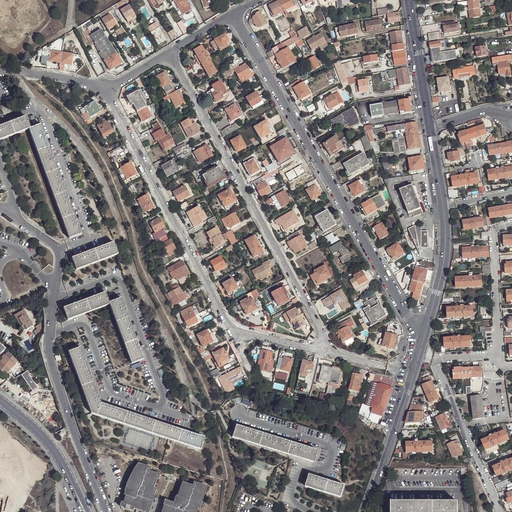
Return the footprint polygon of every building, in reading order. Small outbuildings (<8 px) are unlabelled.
[(175,0),(174,1),(180,11),(177,12),(179,16),(182,14),(183,16),(191,10),(185,0),(175,0)] [(281,0),(279,1),(283,11),(294,6),(290,0),(281,0)] [(343,4),(342,0),(335,0),(337,8),(343,8),(343,4)] [(468,2),(469,11),(479,9),(478,1),(478,0),(475,1),(468,2)] [(274,16),(282,12),(283,11),(279,1),(269,6),(270,8),(274,16)] [(133,14),(129,5),(123,9),(120,11),(125,19),(129,17),(133,14)] [(99,15),(100,17),(110,11),(109,9),(99,15)] [(479,9),(469,11),(470,19),(481,18),(479,9)] [(252,19),(254,22),(256,27),(258,28),(266,24),(260,12),(259,12),(256,14),(255,15),(253,17),(252,18),(252,19)] [(388,14),(386,15),(388,23),(400,21),(398,12),(393,14),(388,14)] [(108,30),(112,27),(116,25),(110,14),(102,20),(108,30)] [(366,32),(379,30),(378,20),(364,22),(366,32)] [(455,22),(443,24),(445,35),(460,32),(459,25),(456,26),(455,22)] [(189,32),(183,23),(177,23),(184,35),(189,32)] [(147,28),(150,33),(157,29),(154,24),(147,28)] [(338,28),(340,37),(347,36),(357,34),(355,24),(338,28)] [(300,40),(301,40),(310,35),(306,27),(297,33),(300,40)] [(114,68),(121,64),(118,58),(106,38),(107,37),(104,32),(103,33),(101,29),(92,34),(88,28),(84,31),(91,46),(96,44),(100,52),(104,60),(103,61),(109,71),(114,68)] [(122,28),(115,32),(118,36),(124,32),(122,28)] [(157,29),(150,33),(157,44),(166,39),(159,28),(157,29)] [(403,44),(401,32),(390,33),(392,46),(403,44)] [(428,35),(429,41),(439,40),(438,38),(438,33),(428,35)] [(225,34),(214,40),(214,41),(218,48),(220,51),(229,46),(225,41),(228,39),(225,34)] [(312,50),(318,46),(325,42),(320,34),(306,42),(312,50)] [(73,59),(73,55),(62,53),(65,36),(53,43),(50,61),(50,62),(54,62),(67,64),(70,65),(72,65),(73,59)] [(291,46),(298,42),(296,36),(292,38),(288,40),(291,46)] [(288,48),(291,46),(288,40),(282,44),(284,50),(288,48)] [(441,48),(449,47),(448,40),(444,41),(445,45),(444,45),(443,41),(440,41),(440,43),(441,48)] [(53,43),(40,51),(43,56),(41,64),(46,64),(47,61),(50,61),(53,43)] [(275,56),(284,50),(282,44),(272,50),(275,56)] [(202,63),(209,59),(208,56),(204,50),(201,45),(193,50),(197,57),(198,56),(202,63)] [(295,61),(288,48),(284,50),(275,56),(269,59),(270,61),(276,58),(282,69),(295,61)] [(476,49),(477,59),(487,57),(485,48),(476,49)] [(459,50),(456,51),(451,52),(445,53),(441,53),(440,49),(432,50),(434,63),(457,60),(456,55),(460,55),(459,50)] [(395,66),(406,64),(404,52),(393,54),(394,60),(391,60),(392,65),(395,65),(395,66)] [(377,61),(376,55),(374,56),(374,57),(369,57),(368,57),(364,57),(365,63),(377,61)] [(237,66),(243,62),(240,56),(234,60),(237,66)] [(318,63),(314,56),(305,61),(311,71),(319,66),(318,63)] [(511,58),(510,57),(492,59),(493,64),(497,64),(499,76),(500,79),(510,78),(510,77),(508,62),(511,62),(511,60),(511,58)] [(210,61),(209,59),(202,63),(205,69),(205,70),(208,77),(217,72),(214,67),(210,61)] [(341,65),(340,61),(339,61),(335,63),(342,84),(345,83),(348,82),(346,78),(342,67),(341,65)] [(347,63),(344,63),(341,65),(342,67),(346,78),(352,77),(347,63)] [(237,68),(236,66),(230,69),(224,73),(226,77),(231,74),(231,72),(234,70),(240,80),(244,77),(251,74),(245,64),(237,68)] [(475,67),(473,67),(469,68),(468,68),(467,65),(451,68),(453,79),(477,76),(475,67)] [(410,85),(408,68),(407,68),(396,70),(398,78),(399,87),(406,86),(410,85)] [(398,78),(396,70),(388,71),(390,79),(393,79),(398,78)] [(162,88),(170,84),(164,72),(156,76),(162,88)] [(437,79),(439,93),(442,93),(442,95),(446,94),(446,92),(453,91),(452,86),(450,86),(449,77),(437,79)] [(358,88),(359,92),(369,91),(368,80),(357,81),(358,85),(358,88)] [(221,95),(222,96),(227,93),(220,81),(211,86),(213,89),(209,91),(214,99),(221,95)] [(304,85),(303,83),(301,84),(293,88),(300,100),(309,95),(310,94),(308,90),(305,86),(304,85)] [(169,95),(175,92),(170,84),(162,88),(167,96),(169,95)] [(185,102),(178,90),(175,92),(169,95),(170,98),(176,107),(185,102)] [(246,98),(251,107),(259,102),(257,98),(259,97),(256,92),(255,92),(254,90),(250,92),(250,93),(248,94),(250,96),(246,98)] [(138,91),(127,96),(131,102),(132,104),(133,104),(137,111),(146,106),(138,91)] [(309,95),(300,100),(302,103),(311,98),(309,95)] [(325,100),(328,106),(330,109),(339,104),(334,95),(325,100)] [(259,102),(251,107),(253,109),(263,104),(259,97),(257,98),(259,102)] [(411,113),(408,98),(403,99),(403,101),(398,102),(400,113),(400,114),(411,113)] [(89,117),(90,117),(100,111),(94,101),(83,107),(84,108),(86,112),(89,117)] [(225,110),(234,104),(233,101),(223,107),(225,110)] [(400,113),(398,102),(385,103),(385,102),(382,103),(382,104),(384,116),(387,116),(387,115),(400,113)] [(228,116),(238,110),(234,104),(225,110),(228,116)] [(372,118),(384,116),(382,104),(370,105),(372,118)] [(146,107),(137,112),(142,122),(152,117),(149,113),(146,107)] [(353,108),(341,114),(343,118),(345,117),(348,123),(347,123),(349,126),(359,121),(353,108)] [(237,118),(241,115),(238,110),(228,116),(231,121),(237,118)] [(82,114),(88,124),(92,122),(90,117),(89,117),(86,112),(82,114)] [(343,118),(341,114),(331,120),(334,127),(341,123),(342,126),(347,123),(348,123),(345,117),(343,118)] [(0,139),(29,129),(30,129),(26,117),(0,126),(0,139)] [(329,120),(327,117),(314,124),(319,132),(325,129),(323,123),(329,120)] [(200,133),(195,123),(191,124),(189,120),(188,119),(180,123),(189,138),(200,133)] [(254,127),(261,139),(264,137),(271,133),(267,126),(270,125),(267,120),(254,127)] [(103,138),(113,133),(107,121),(97,126),(103,138)] [(152,134),(161,129),(157,122),(152,125),(153,128),(150,130),(152,134)] [(227,134),(238,128),(236,123),(231,126),(230,125),(224,129),(227,134)] [(406,137),(419,135),(417,123),(404,125),(405,130),(406,137)] [(30,129),(29,129),(69,238),(80,234),(41,125),(30,129)] [(264,137),(265,139),(275,133),(270,125),(267,126),(271,133),(264,137)] [(373,130),(372,125),(364,126),(365,128),(367,133),(370,142),(375,142),(370,130),(373,130)] [(487,134),(484,125),(466,131),(466,130),(458,133),(459,135),(457,135),(460,144),(465,142),(468,151),(472,150),(473,152),(477,151),(474,143),(470,144),(469,140),(487,134)] [(164,134),(161,129),(152,134),(155,139),(158,138),(164,134)] [(371,145),(370,142),(367,133),(365,134),(360,137),(364,148),(371,145)] [(168,134),(165,136),(160,139),(165,149),(173,144),(171,140),(170,139),(168,134)] [(421,149),(419,135),(406,137),(408,145),(409,151),(421,149)] [(246,147),(239,136),(231,141),(237,153),(246,147)] [(269,147),(278,162),(280,165),(291,159),(289,156),(295,153),(286,137),(269,147)] [(329,154),(331,157),(343,149),(336,137),(323,145),(327,150),(329,154)] [(408,145),(406,137),(398,138),(399,146),(405,145),(408,145)] [(507,143),(488,146),(489,155),(511,152),(511,141),(507,142),(507,143)] [(379,152),(377,142),(375,142),(370,142),(371,145),(374,154),(379,152)] [(203,146),(209,157),(212,155),(206,145),(203,146)] [(190,153),(186,146),(179,149),(181,153),(183,157),(190,153)] [(199,162),(209,157),(203,146),(193,152),(199,162)] [(458,151),(458,152),(447,153),(449,161),(451,161),(451,162),(460,161),(459,155),(466,154),(458,147),(446,149),(447,153),(458,151)] [(112,151),(109,152),(110,156),(115,163),(117,162),(112,151)] [(370,164),(368,160),(364,153),(344,164),(348,172),(350,175),(370,164)] [(241,161),(243,164),(253,159),(251,156),(241,161)] [(410,171),(417,170),(424,169),(422,156),(408,158),(409,163),(410,171)] [(253,159),(259,171),(262,170),(255,158),(253,159)] [(170,161),(176,172),(179,170),(173,159),(170,161)] [(250,176),(259,171),(253,159),(243,164),(250,176)] [(166,177),(176,172),(170,161),(161,166),(166,177)] [(120,167),(117,162),(115,163),(123,181),(126,179),(120,167)] [(130,162),(120,167),(126,179),(136,174),(130,162)] [(382,163),(387,175),(393,174),(391,162),(382,163)] [(276,169),(273,163),(264,167),(268,173),(276,169)] [(511,166),(487,171),(488,180),(511,176),(511,166)] [(218,180),(219,180),(224,177),(219,167),(202,176),(208,186),(214,183),(214,182),(216,181),(218,180)] [(275,173),(274,170),(262,177),(263,179),(272,175),(276,174),(275,173)] [(465,175),(451,177),(453,187),(478,183),(477,173),(469,174),(469,171),(464,171),(465,175)] [(263,179),(262,177),(254,182),(256,186),(264,181),(263,179)] [(264,181),(256,186),(255,186),(261,196),(270,191),(265,181),(264,181)] [(315,185),(312,181),(306,184),(308,186),(309,189),(315,185)] [(349,187),(351,192),(354,197),(355,198),(364,192),(361,185),(358,181),(356,183),(349,187)] [(423,214),(411,184),(398,189),(409,216),(411,215),(412,217),(413,217),(423,214)] [(172,192),(177,202),(190,196),(184,185),(172,192)] [(320,195),(315,185),(309,189),(306,190),(311,200),(320,195)] [(217,195),(224,207),(235,201),(229,189),(217,195)] [(275,197),(281,209),(291,203),(285,191),(275,197)] [(147,194),(137,199),(144,213),(154,208),(147,194)] [(380,194),(371,199),(377,210),(386,205),(380,194)] [(278,211),(281,209),(275,197),(271,199),(274,203),(278,211)] [(377,210),(371,199),(364,203),(361,205),(365,212),(367,215),(377,210)] [(507,206),(488,210),(490,219),(511,214),(511,199),(506,201),(507,206)] [(235,201),(224,207),(226,211),(230,208),(229,207),(237,203),(235,201)] [(186,212),(189,218),(191,217),(195,224),(196,224),(201,221),(205,219),(201,212),(198,206),(186,212)] [(288,226),(289,228),(299,222),(293,210),(274,221),(276,225),(278,224),(280,223),(281,225),(283,228),(288,226)] [(327,210),(314,217),(316,221),(317,221),(321,228),(321,229),(323,233),(336,226),(333,221),(332,222),(328,214),(329,214),(327,210)] [(234,213),(224,218),(229,228),(239,222),(234,213)] [(486,217),(483,218),(484,226),(488,226),(492,224),(489,216),(486,217)] [(210,225),(217,221),(214,217),(207,220),(210,225)] [(224,218),(224,217),(220,219),(225,230),(229,228),(224,218)] [(463,221),(464,230),(483,227),(482,217),(463,221)] [(156,235),(164,231),(166,230),(159,218),(149,222),(154,233),(152,234),(153,236),(156,235)] [(382,223),(377,226),(380,230),(376,232),(380,240),(389,235),(382,223)] [(420,226),(411,227),(410,228),(410,229),(411,233),(412,234),(411,234),(415,243),(417,249),(428,249),(427,232),(420,232),(420,227),(420,226)] [(220,243),(223,240),(216,227),(207,233),(210,240),(212,239),(214,242),(212,243),(212,244),(215,248),(221,245),(220,243)] [(231,230),(225,233),(231,244),(237,241),(231,230)] [(156,241),(166,236),(164,231),(156,235),(153,236),(156,241)] [(298,231),(286,238),(288,242),(287,243),(291,249),(293,248),(295,253),(307,247),(300,234),(298,231)] [(511,235),(511,236),(511,231),(499,234),(499,236),(503,236),(503,246),(511,245),(511,235)] [(334,238),(332,233),(324,238),(327,243),(330,242),(331,244),(339,240),(337,236),(334,238)] [(253,257),(262,252),(260,248),(262,247),(255,235),(245,241),(253,257)] [(166,258),(176,253),(177,252),(171,239),(160,244),(165,253),(166,254),(164,256),(164,257),(165,258),(166,258)] [(113,242),(71,258),(75,270),(117,254),(113,242)] [(351,259),(344,247),(343,247),(340,242),(329,249),(332,254),(339,251),(342,257),(340,258),(343,263),(351,259)] [(388,249),(391,255),(394,259),(404,253),(397,243),(395,245),(394,244),(391,245),(392,247),(388,249)] [(462,246),(463,258),(488,257),(488,247),(473,248),(473,245),(462,246)] [(177,257),(176,253),(166,258),(168,261),(177,257)] [(225,266),(220,257),(210,262),(215,272),(225,266)] [(269,265),(271,264),(268,260),(261,263),(262,265),(252,270),(256,279),(260,277),(261,279),(268,275),(268,273),(272,271),(270,268),(269,265)] [(182,261),(172,266),(177,276),(175,277),(176,280),(189,274),(182,261)] [(387,263),(393,274),(395,273),(393,270),(394,269),(391,264),(390,264),(389,262),(387,263)] [(490,265),(482,266),(483,274),(491,274),(490,265)] [(177,276),(172,266),(167,269),(172,278),(175,277),(177,276)] [(325,266),(310,274),(311,276),(314,281),(316,280),(318,284),(331,277),(325,266)] [(423,284),(424,279),(426,270),(427,270),(416,267),(412,281),(423,284)] [(359,273),(356,275),(354,276),(355,278),(349,281),(354,289),(367,281),(368,281),(362,271),(359,273)] [(395,273),(393,274),(398,282),(401,280),(397,272),(395,273)] [(455,278),(456,288),(482,286),(481,276),(473,277),(473,274),(469,274),(469,277),(455,278)] [(237,288),(234,283),(232,278),(222,284),(228,294),(229,294),(230,294),(231,293),(231,292),(237,288)] [(367,281),(354,289),(355,291),(368,284),(367,281)] [(419,299),(423,284),(412,281),(409,292),(412,293),(414,293),(412,298),(419,299)] [(271,293),(278,307),(290,299),(284,286),(271,293)] [(181,291),(179,287),(174,290),(168,293),(174,305),(185,299),(183,295),(181,291)] [(335,294),(322,301),(326,307),(337,301),(340,306),(348,302),(339,287),(334,290),(335,294)] [(258,294),(256,289),(246,294),(248,297),(246,298),(247,300),(251,298),(255,297),(255,298),(259,296),(258,294)] [(67,319),(109,304),(108,302),(104,292),(63,308),(67,319)] [(364,303),(367,308),(363,310),(372,325),(377,321),(376,320),(385,314),(382,308),(381,309),(376,301),(378,300),(376,296),(364,303)] [(108,302),(109,304),(131,363),(143,359),(120,298),(108,302)] [(257,309),(251,298),(247,300),(240,304),(243,310),(244,311),(246,315),(251,312),(257,309)] [(290,299),(278,307),(279,309),(292,301),(290,299)] [(348,302),(340,306),(343,311),(350,307),(348,302)] [(182,311),(189,307),(188,305),(181,308),(180,308),(175,311),(177,314),(182,311)] [(472,316),(472,306),(446,308),(447,318),(472,316)] [(192,312),(189,307),(182,311),(184,316),(191,313),(192,312)] [(285,312),(290,321),(291,320),(296,329),(301,326),(301,327),(305,325),(299,314),(298,314),(295,307),(285,312)] [(14,315),(24,331),(33,326),(23,309),(14,315)] [(197,322),(192,312),(191,313),(184,316),(182,317),(187,327),(197,322)] [(343,343),(353,337),(348,328),(354,325),(351,318),(339,325),(342,330),(336,333),(339,338),(341,338),(343,343)] [(206,330),(213,342),(215,341),(209,329),(206,330)] [(203,347),(213,342),(206,330),(196,335),(203,347)] [(384,340),(383,346),(394,350),(398,336),(394,335),(386,333),(384,340)] [(469,339),(469,337),(444,339),(444,344),(441,345),(441,352),(444,352),(444,349),(470,347),(469,339)] [(100,403),(79,347),(68,351),(91,413),(200,449),(204,437),(100,403)] [(217,352),(212,354),(218,365),(220,363),(227,360),(222,349),(217,352)] [(211,355),(208,350),(204,352),(200,354),(202,359),(211,355)] [(266,362),(270,363),(272,353),(261,350),(259,360),(262,361),(266,362)] [(3,359),(0,362),(10,370),(16,364),(10,359),(7,356),(3,359)] [(292,359),(287,358),(283,357),(280,369),(289,371),(290,368),(292,359)] [(295,390),(302,392),(308,370),(311,371),(313,362),(303,360),(295,390)] [(10,370),(0,362),(0,371),(5,376),(10,370)] [(479,368),(462,368),(454,368),(454,370),(453,371),(453,379),(462,379),(462,378),(481,377),(481,368),(483,367),(483,362),(479,362),(479,368)] [(338,385),(337,387),(339,388),(344,370),(321,364),(317,382),(318,383),(318,380),(338,385)] [(241,367),(219,378),(227,393),(233,390),(229,381),(237,377),(236,374),(243,370),(241,367)] [(213,377),(220,373),(217,369),(209,373),(211,378),(213,377)] [(229,381),(233,390),(235,389),(231,382),(245,375),(243,370),(236,374),(237,377),(229,381)] [(28,371),(25,373),(22,376),(34,391),(39,387),(29,375),(30,374),(28,371)] [(353,373),(350,384),(359,387),(362,376),(353,373)] [(394,380),(376,375),(373,382),(364,409),(367,410),(367,411),(372,413),(383,417),(392,388),(391,388),(394,380)] [(426,384),(422,385),(430,403),(439,399),(429,378),(424,380),(426,384)] [(263,380),(268,390),(271,390),(273,382),(263,380)] [(467,394),(470,393),(473,420),(484,418),(481,396),(475,397),(474,393),(471,393),(471,386),(466,387),(467,394)] [(327,403),(329,403),(329,400),(330,400),(332,394),(326,393),(321,392),(319,398),(318,401),(327,403)] [(348,400),(346,408),(357,410),(359,403),(356,402),(349,400),(348,400)] [(411,405),(405,423),(421,422),(423,412),(423,405),(411,405)] [(445,414),(435,418),(441,430),(450,427),(445,414)] [(485,450),(503,443),(509,440),(505,432),(505,431),(506,430),(506,429),(503,423),(500,425),(502,432),(496,434),(496,433),(494,434),(494,435),(492,436),(492,435),(489,436),(490,437),(481,441),(485,450)] [(236,424),(232,437),(313,462),(317,450),(236,424)] [(0,426),(0,453),(32,481),(45,465),(0,426)] [(447,445),(452,458),(461,454),(456,441),(447,445)] [(406,443),(407,453),(432,452),(432,442),(406,443)] [(481,453),(484,459),(490,456),(489,453),(494,451),(494,452),(499,450),(498,446),(481,453)] [(496,477),(496,476),(511,469),(511,459),(503,463),(503,462),(500,463),(501,464),(499,465),(492,467),(496,477)] [(137,467),(138,464),(136,463),(133,467),(131,472),(129,476),(127,482),(123,491),(125,492),(126,492),(131,478),(132,478),(135,467),(137,467)] [(156,478),(157,475),(148,472),(150,468),(138,464),(137,467),(135,467),(132,478),(131,478),(126,492),(125,496),(124,496),(122,503),(133,507),(133,506),(148,510),(152,497),(152,496),(150,496),(152,488),(151,488),(149,488),(152,477),(154,478),(156,478)] [(341,498),(345,486),(309,474),(305,486),(341,498)] [(196,507),(203,485),(191,481),(190,485),(183,483),(178,497),(177,497),(175,504),(173,503),(167,501),(166,505),(164,504),(161,511),(192,511),(194,506),(196,507)] [(205,486),(203,485),(196,507),(197,507),(198,507),(205,486)] [(391,511),(457,511),(458,502),(391,502),(391,511)]
